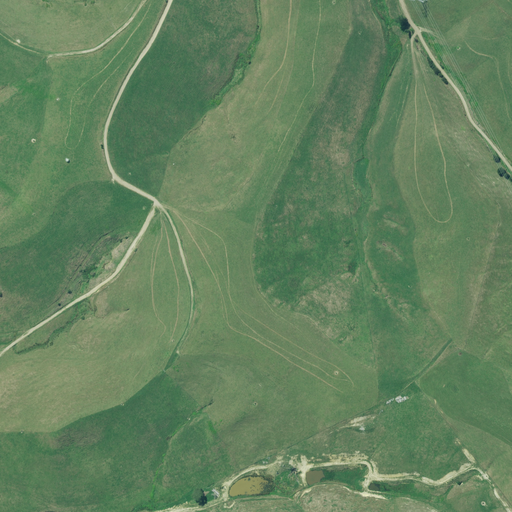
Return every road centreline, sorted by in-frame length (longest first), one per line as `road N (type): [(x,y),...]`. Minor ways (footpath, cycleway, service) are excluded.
road 1 (track): [(176,349),(190,314),(189,280),(169,217),(115,172),(105,146),(109,115),(169,0)]
road 2 (track): [(9,342),(117,267),(156,200)]
road 3 (track): [(511,169),(470,121),(401,0)]
